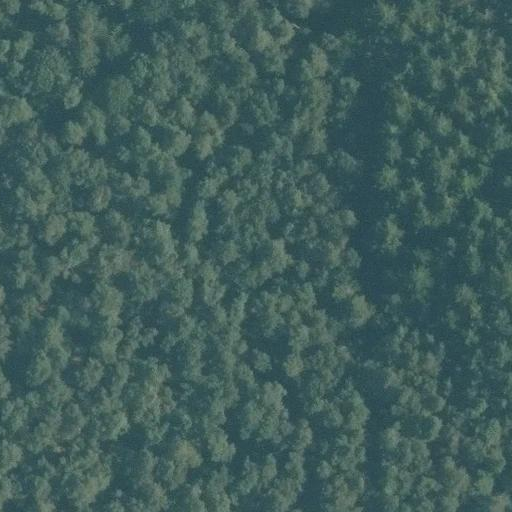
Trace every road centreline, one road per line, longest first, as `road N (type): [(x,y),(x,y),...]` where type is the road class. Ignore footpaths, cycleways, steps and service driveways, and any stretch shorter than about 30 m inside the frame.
road 1 (track): [(358,511),(351,0)]
road 2 (track): [(197,0),(0,178)]
